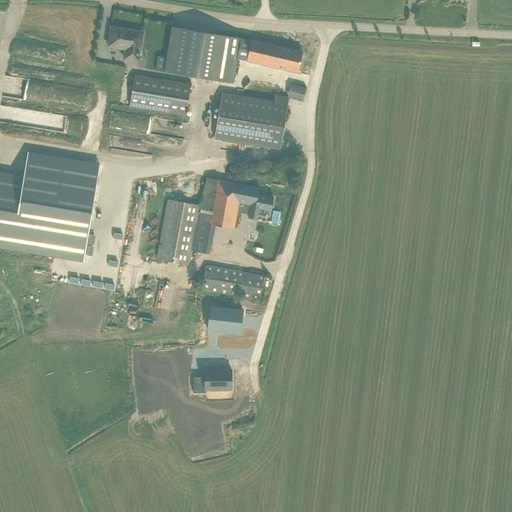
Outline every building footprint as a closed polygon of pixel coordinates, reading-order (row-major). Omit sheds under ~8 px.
[(137,62),(142,32),(111,27),(107,47),(123,50),(122,60),(137,62)] [(252,40),(171,27),(166,58),(157,56),(154,70),(233,83),(237,58),(298,72),(301,51),(252,40)] [(135,75),(130,107),(185,116),(190,85),(135,75)] [(302,101),(306,88),(290,84),(287,97),(302,101)] [(214,137),(280,149),(288,98),(275,96),(274,101),(222,93),(214,137)] [(0,246),(86,261),(101,168),(28,156),(25,176),(0,172),(0,246)] [(201,206),(167,199),(156,259),(189,266),(192,251),(208,254),(210,245),(211,245),(215,225),(234,228),(237,212),(248,214),(247,218),(257,219),(258,214),(263,215),(264,209),(271,211),(273,198),(258,195),(259,188),(206,178),(201,206)] [(264,276),(206,265),(201,289),(260,300),(264,276)] [(93,281),(94,274),(80,271),(78,278),(93,281)] [(239,335),(242,311),(209,307),(206,331),(239,335)] [(231,391),(231,368),(203,369),(203,378),(193,379),(194,393),(231,391)] [(201,406),(184,406),(185,438),(202,438),(201,406)]
